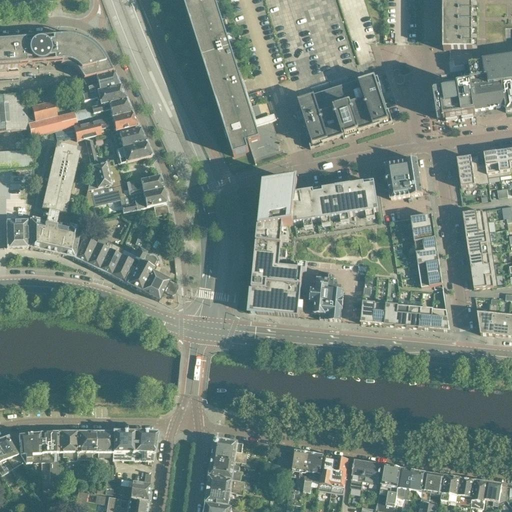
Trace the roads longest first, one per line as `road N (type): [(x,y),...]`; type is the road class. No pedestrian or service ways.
road 1 (tertiary): [(209,331),(222,263),(219,204),(133,0)]
road 2 (tertiary): [(114,0),(204,221),(206,276),(196,329)]
road 3 (unclassified): [(511,475),(197,426)]
road 4 (residential): [(0,26),(57,21),(99,36),(164,168),(183,233)]
road 5 (tertiary): [(468,356),(209,331)]
road 6 (residential): [(435,146),(468,356)]
road 7 (residential): [(227,188),(435,146)]
road 8 (tertiary): [(196,329),(92,294),(0,287)]
road 9 (unclassified): [(0,427),(176,422)]
